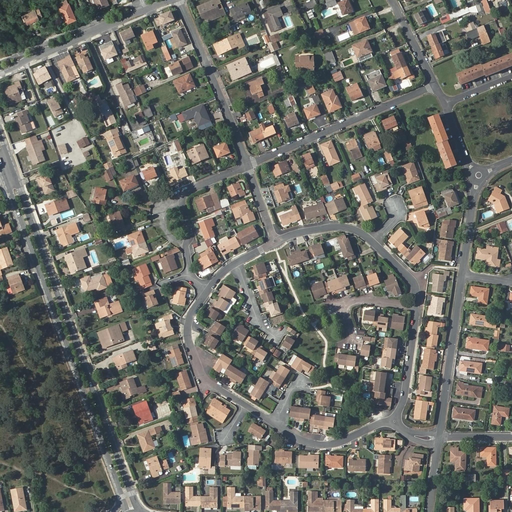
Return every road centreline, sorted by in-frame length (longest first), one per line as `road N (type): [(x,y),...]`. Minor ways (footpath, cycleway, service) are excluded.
road 1 (tertiary): [(141,510),(12,166)]
road 2 (tertiary): [(2,169),(122,499)]
road 3 (residential): [(436,84),(248,165)]
road 4 (residential): [(248,165),(179,0)]
road 5 (residential): [(440,436),(462,274)]
road 6 (residential): [(248,165),(183,196),(190,275)]
road 7 (residential): [(208,290),(189,328),(194,356),(207,380),(246,405)]
road 8 (residential): [(277,425),(328,445),(393,421)]
